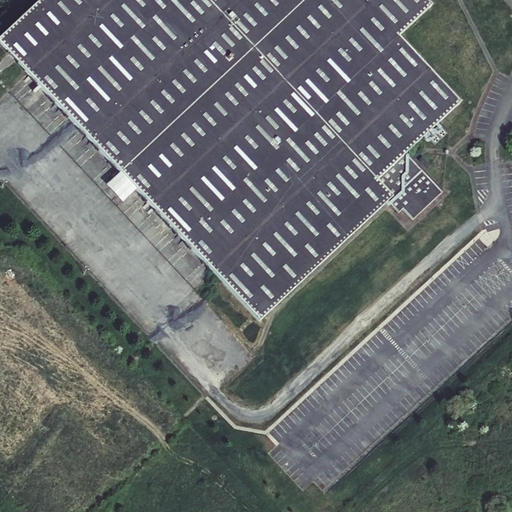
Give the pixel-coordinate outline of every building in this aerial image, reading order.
[(38,0),(0,36),(32,76),(121,170),(137,187),(229,285),(260,318),(388,199),(391,202),(397,196),(420,167),(405,150),(457,101),(396,35),(428,5),(424,0),(38,0)] [(0,62),(1,62),(11,53),(28,71),(32,76),(0,36),(0,41),(6,48),(0,53),(0,62)] [(441,189),(420,167),(397,196),(413,214),(441,189)] [(121,170),(113,177),(128,196),(137,187),(121,170)] [(128,196),(113,177),(107,182),(124,200),(128,196)] [(412,216),(413,214),(397,196),(391,202),(398,209),(402,206),(412,216)]
